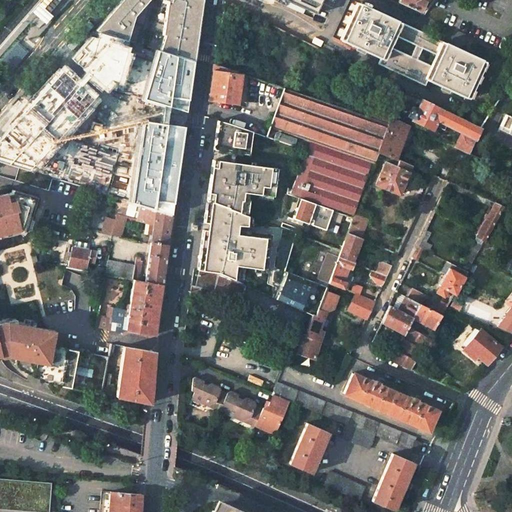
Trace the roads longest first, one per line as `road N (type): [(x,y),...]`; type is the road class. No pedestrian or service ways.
road 1 (tertiary): [(159,401),(213,0)]
road 2 (secondary): [(315,511),(132,436),(0,398)]
road 3 (secondary): [(0,400),(137,446),(291,511)]
road 4 (tertiary): [(511,362),(481,398),(437,511)]
road 5 (secondary): [(89,0),(0,100)]
